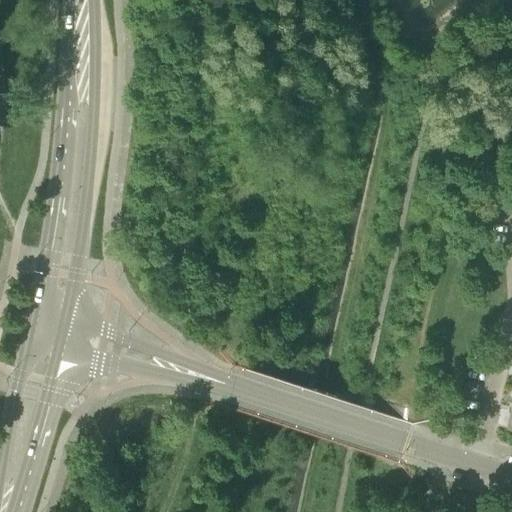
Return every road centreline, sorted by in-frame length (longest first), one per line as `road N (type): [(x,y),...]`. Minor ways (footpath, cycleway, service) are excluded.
road 1 (unclassified): [(476,466),(61,335)]
road 2 (secondary): [(61,335),(92,115),(84,0)]
road 3 (secondary): [(77,0),(29,326)]
road 4 (secondary): [(11,511),(61,335)]
road 5 (residential): [(476,466),(511,305)]
road 6 (secondary): [(29,326),(0,474)]
